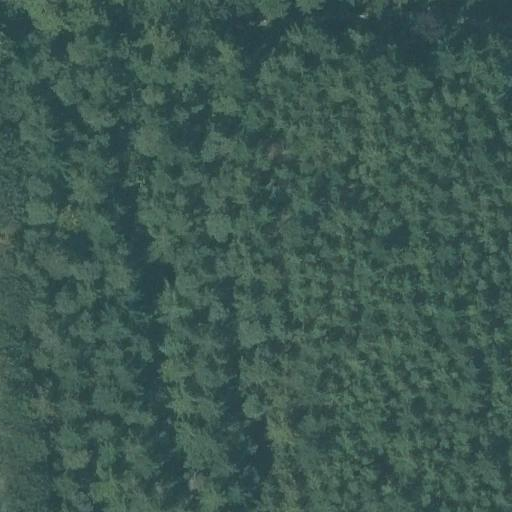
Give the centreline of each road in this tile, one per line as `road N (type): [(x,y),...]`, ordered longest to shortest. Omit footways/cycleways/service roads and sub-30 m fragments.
road 1 (track): [(0,42),(417,14),(511,30)]
road 2 (track): [(289,511),(240,26)]
